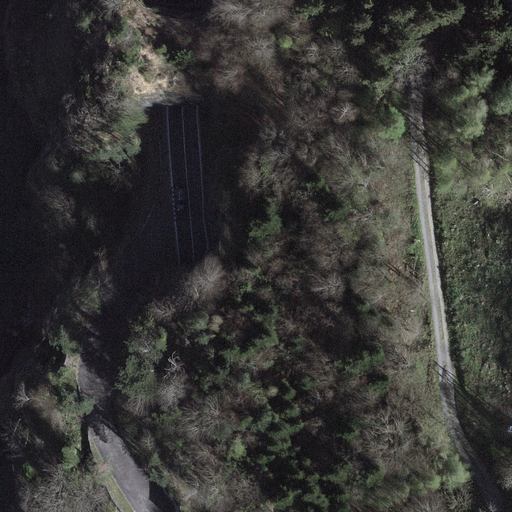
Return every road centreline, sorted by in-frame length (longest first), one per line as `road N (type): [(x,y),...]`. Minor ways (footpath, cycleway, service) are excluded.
road 1 (track): [(460,0),(423,53),(409,117),(444,386),(489,511)]
road 2 (primary): [(178,0),(177,104),(206,511)]
